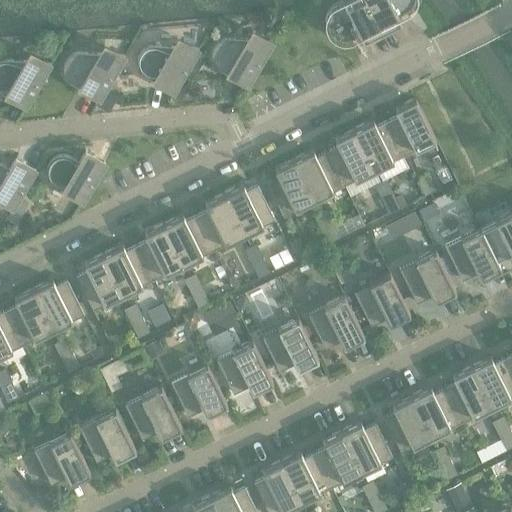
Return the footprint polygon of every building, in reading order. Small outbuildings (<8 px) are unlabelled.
[(367,0),(344,0),(337,4),(333,6),(331,9),(328,12),(327,15),(326,19),(326,22),(327,26),(328,30),(330,33),(333,36),(336,38),(339,39),(343,40),(346,40),(350,40),(354,38),(361,35),(364,41),(383,32),(367,0)] [(367,0),(383,32),(402,22),(399,16),(406,12),(409,10),(412,8),(414,5),(416,1),(416,0),(367,0)] [(216,44),(215,46),(214,47),(213,50),(212,53),(212,56),(212,58),(213,59),(213,61),(214,63),(215,65),(217,67),(219,68),(248,85),(273,42),(229,39),(227,39),(225,39),(223,39),(220,41),(219,42),(217,43),(216,44)] [(138,58),(138,61),(138,62),(138,64),(138,66),(139,67),(139,69),(141,71),(142,73),(143,74),(145,75),(146,76),(174,92),(186,72),(195,56),(200,49),(155,46),(153,46),(151,46),(149,47),(148,47),(146,48),(144,49),(142,51),(141,53),(139,56),(139,57),(138,58)] [(65,75),(66,76),(67,78),(68,80),(70,82),(72,83),(100,99),(126,56),(80,53),(78,53),(76,53),(75,54),(74,54),(72,55),(69,58),(68,59),(67,60),(66,61),(65,63),(65,64),(65,65),(64,67),(64,69),(64,70),(64,72),(65,75)] [(195,56),(186,72),(193,75),(196,70),(199,72),(205,62),(195,56)] [(0,91),(26,106),(52,63),(7,60),(5,60),(3,60),(1,61),(0,61),(0,91)] [(191,89),(180,90),(180,101),(192,101),(191,89)] [(108,90),(99,106),(109,112),(118,96),(108,90)] [(399,115),(388,121),(405,155),(436,139),(416,98),(396,109),(397,111),(397,110),(399,115)] [(374,119),(355,129),(375,170),(405,155),(388,121),(377,126),(375,121),(374,119)] [(339,145),(328,150),(345,185),(375,170),(355,129),(335,138),(336,140),(337,140),(339,145)] [(314,149),(294,159),(315,200),(345,185),(328,150),(317,156),(314,151),(315,151),(314,149)] [(47,168),(47,170),(47,171),(47,174),(48,176),(48,178),(49,179),(50,181),(52,182),(53,183),(54,185),(83,202),(106,163),(86,151),(79,162),(70,157),(68,156),(67,156),(64,155),(61,155),(60,155),(58,156),(56,157),(54,158),(52,159),(51,160),(50,162),(49,164),(48,166),(47,168)] [(0,200),(13,208),(36,170),(16,158),(10,169),(1,164),(0,163),(0,200)] [(315,200),(294,159),(275,168),(276,170),(279,175),(267,181),(284,215),(295,209),(296,209),(315,200)] [(430,176),(418,181),(425,196),(437,190),(430,176)] [(375,185),(382,199),(394,193),(387,179),(375,185)] [(244,184),(224,194),(245,234),(264,225),(275,219),(258,185),(247,191),(244,186),(245,186),(244,184)] [(394,193),(382,199),(389,214),(401,208),(394,193)] [(209,209),(198,215),(215,249),(245,234),(224,194),(205,203),(206,205),(209,209)] [(433,203),(419,210),(424,220),(439,213),(433,203)] [(315,215),(322,229),(334,223),(327,209),(315,215)] [(415,212),(402,218),(409,231),(421,225),(415,212)] [(511,212),(480,228),(497,262),(499,262),(511,254),(511,212)] [(183,214),(164,223),(184,264),(215,249),(198,215),(186,221),(184,216),(183,214)] [(149,239),(137,245),(154,279),(184,264),(164,223),(145,233),(146,235),(149,239)] [(334,223),(322,229),(329,243),(341,238),(334,223)] [(497,262),(480,228),(461,237),(461,238),(446,245),(463,280),(478,272),(481,278),(502,268),(501,266),(499,262),(497,262)] [(123,244),(104,253),(124,294),(154,279),(137,245),(126,250),(124,246),(123,244)] [(245,249),(252,264),(264,258),(256,244),(245,249)] [(456,291),(436,250),(415,260),(416,260),(400,268),(417,302),(433,294),(436,301),(456,291)] [(124,294),(104,253),(85,263),(86,265),(88,269),(77,275),(94,309),(105,303),(105,304),(124,294)] [(264,258),(252,264),(259,278),(271,272),(264,258)] [(411,313),(390,273),(370,283),(354,291),(371,325),(387,317),(390,324),(411,313)] [(185,279),(192,294),(203,288),(196,274),(185,279)] [(53,278),(34,288),(54,329),(73,319),(85,314),(68,279),(56,285),(54,281),(54,280),(53,278)] [(18,304),(7,310),(24,344),(54,329),(34,288),(15,298),(16,300),(16,299),(18,304)] [(203,288),(192,294),(199,308),(211,302),(203,288)] [(246,295),(235,300),(240,310),(251,305),(246,295)] [(365,336),(345,295),(324,305),(324,306),(308,313),(325,348),(341,340),(344,346),(365,336)] [(124,309),(132,323),(143,318),(136,303),(124,309)] [(0,355),(24,344),(7,310),(0,313),(0,355)] [(194,311),(184,316),(186,321),(189,325),(199,321),(194,311)] [(143,318),(132,323),(139,338),(150,332),(143,318)] [(319,359),(299,318),(278,328),(279,328),(263,336),(280,370),(295,362),(299,369),(319,359)] [(54,344),(62,358),(73,352),(66,338),(54,344)] [(157,340),(145,346),(151,357),(162,352),(157,340)] [(274,381),(253,341),(233,351),(217,359),(234,393),(250,385),(253,392),(274,381)] [(73,352),(62,358),(69,373),(80,367),(73,352)] [(491,356),(472,366),(493,407),(511,397),(511,370),(506,358),(494,363),(492,358),(491,356)] [(110,363),(100,368),(111,391),(121,386),(117,376),(110,363)] [(228,404),(207,363),(187,373),(187,374),(171,381),(188,416),(204,408),(207,414),(228,404)] [(457,382),(445,387),(462,422),(493,407),(472,366),(453,375),(454,377),(457,382)] [(0,370),(0,385),(1,388),(13,382),(6,368),(0,370)] [(13,382),(1,388),(8,402),(20,397),(13,382)] [(182,427),(162,386),(141,396),(126,404),(143,438),(158,430),(162,437),(182,427)] [(431,386),(412,396),(432,437),(462,422),(445,387),(434,393),(432,388),(431,386)] [(432,437),(412,396),(393,405),(394,407),(396,412),(385,418),(402,452),(413,446),(432,437)] [(137,449),(116,408),(96,419),(80,427),(97,461),(113,453),(116,460),(137,449)] [(492,422),(500,436),(511,430),(504,416),(492,422)] [(361,421),(342,431),(362,471),(381,462),(393,456),(376,422),(364,428),(362,423),(361,421)] [(511,431),(511,430),(500,436),(507,450),(511,447),(511,431)] [(91,472),(71,431),(50,441),(50,442),(34,449),(51,484),(67,476),(70,482),(91,472)] [(326,447),(315,452),(332,486),(362,471),(342,431),(323,440),(324,442),(326,447)] [(432,452),(439,466),(451,460),(444,446),(432,452)] [(301,451),(282,460),(302,501),(332,486),(315,452),(304,458),(302,453),(301,451)] [(302,501),(282,460),(263,470),(263,472),(264,472),(266,476),(254,482),(269,511),(279,511),(283,511),(302,501)] [(451,460),(439,466),(446,480),(458,474),(451,460)] [(362,486),(369,501),(381,495),(374,480),(362,486)] [(461,483),(447,490),(453,503),(468,495),(461,483)] [(231,486),(212,495),(220,511),(258,511),(246,486),(234,492),(232,488),(231,486)] [(196,511),(194,511),(220,511),(212,495),(192,505),(193,507),(194,506),(196,511)] [(381,495),(369,501),(374,511),(382,511),(388,509),(381,495)]
